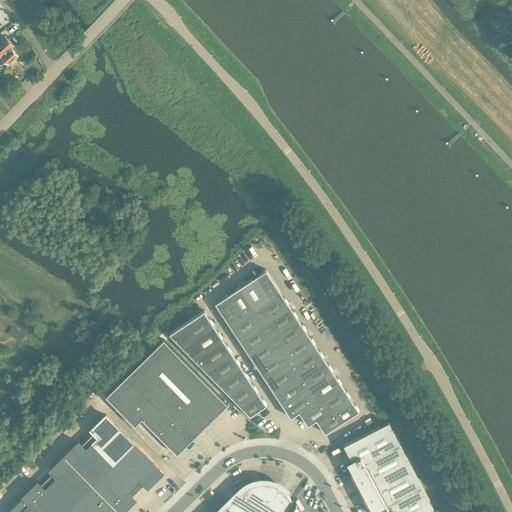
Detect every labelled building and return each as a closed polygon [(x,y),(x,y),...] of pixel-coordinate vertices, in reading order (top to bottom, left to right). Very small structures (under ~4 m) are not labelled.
[(0,41),(0,54),(2,56),(14,45),(6,36),(0,41)] [(253,278),(266,298),(279,290),(266,270),(253,278),(253,277),(253,278)] [(240,286),(254,307),(266,298),(253,278),(252,278),(253,278),(241,286),(240,286)] [(228,294),(241,315),(254,307),(240,286),(240,287),(228,294)] [(254,307),(263,320),(288,303),(288,304),(279,290),(266,298),(254,307)] [(215,303),(229,323),(241,315),(228,294),(227,294),(228,295),(216,303),(215,302),(215,303)] [(263,320),(271,333),(296,317),(297,317),(288,304),(288,303),(263,320)] [(229,323),(238,337),(263,320),(254,307),(241,315),(229,323)] [(169,333),(181,345),(213,324),(213,325),(213,324),(204,310),(169,333)] [(271,333),(280,347),(305,330),(306,331),(306,330),(297,317),(296,317),(271,333)] [(238,337),(246,350),(247,350),(246,350),(271,333),(263,320),(238,337)] [(181,345),(192,357),(221,338),(222,338),(213,324),(213,325),(213,324),(181,345)] [(280,347),(289,360),(314,344),(315,344),(306,330),(306,331),(305,330),(280,347)] [(246,350),(255,364),(255,363),(280,347),(271,333),(246,350),(247,350),(246,350)] [(192,357),(204,368),(230,351),(231,351),(222,338),(221,338),(192,357)] [(142,418),(177,454),(199,432),(196,428),(201,424),(206,420),(213,414),(219,411),(220,412),(228,404),(164,339),(106,396),(135,425),(142,418)] [(289,360),(298,373),(323,357),(315,344),(314,344),(289,360)] [(255,364),(264,377),(289,360),(280,347),(255,363),(255,364)] [(204,368),(215,380),(239,364),(239,365),(240,364),(231,351),(230,351),(204,368)] [(298,373),(307,387),(332,370),(332,371),(332,370),(323,357),(298,373)] [(264,377),(273,391),(273,390),(298,373),(289,360),(264,377)] [(215,380),(226,392),(248,378),(240,364),(239,365),(239,364),(215,380)] [(307,387),(315,400),(320,397),(340,384),(341,384),(332,370),(332,371),(332,370),(307,387)] [(273,391),(282,404),(282,403),(307,387),(298,373),(273,390),(273,391)] [(226,392),(238,403),(257,391),(248,378),(226,392)] [(329,411),(333,408),(349,397),(350,397),(341,384),(340,384),(320,397),(329,411)] [(290,417),(299,412),(298,411),(315,400),(307,387),(282,403),(282,404),(290,417)] [(257,391),(238,403),(249,415),(250,415),(266,405),(257,391)] [(307,425),(316,420),(316,419),(329,411),(320,397),(315,400),(298,411),(299,412),(307,425)] [(349,397),(333,408),(342,422),(359,410),(350,397),(349,397)] [(316,419),(316,420),(325,433),(342,422),(333,408),(329,411),(316,419)] [(88,438),(106,457),(113,464),(134,443),(106,415),(91,429),(94,432),(88,438)] [(373,511),(424,511),(433,507),(388,421),(344,445),(351,460),(347,462),(352,472),(373,511)] [(64,454),(64,455),(86,477),(106,457),(88,438),(81,444),(79,441),(65,455),(64,454)] [(162,472),(134,443),(113,464),(138,489),(145,483),(148,486),(162,472)] [(53,472),(47,478),(65,497),(86,477),(64,455),(50,469),(53,472)] [(106,457),(86,477),(120,511),(121,511),(135,498),(132,496),(138,489),(113,464),(106,457)] [(120,511),(86,477),(65,497),(72,504),(79,511),(120,511)] [(23,496),(24,497),(25,497),(31,504),(38,497),(52,511),(63,511),(72,504),(65,497),(47,478),(40,485),(37,482),(23,496)] [(248,487),(242,491),(220,511),(281,511),(290,499),(290,500),(291,500),(290,497),(288,495),(286,493),(281,488),(275,485),(268,483),(261,482),(254,484),(248,487)] [(52,511),(38,497),(31,504),(25,497),(24,497),(9,511),(52,511)]
